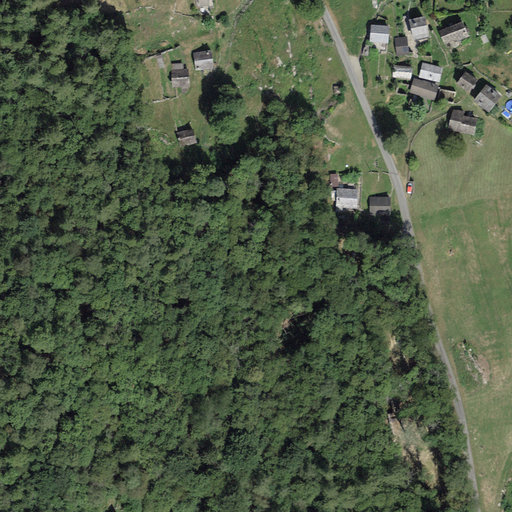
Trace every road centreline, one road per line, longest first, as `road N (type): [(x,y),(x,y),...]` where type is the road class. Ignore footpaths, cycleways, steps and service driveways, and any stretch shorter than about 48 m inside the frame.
road 1 (unclassified): [(476,511),(460,416),(398,190),(318,0)]
road 2 (track): [(485,118),(455,107),(422,121),(410,136),(398,190)]
